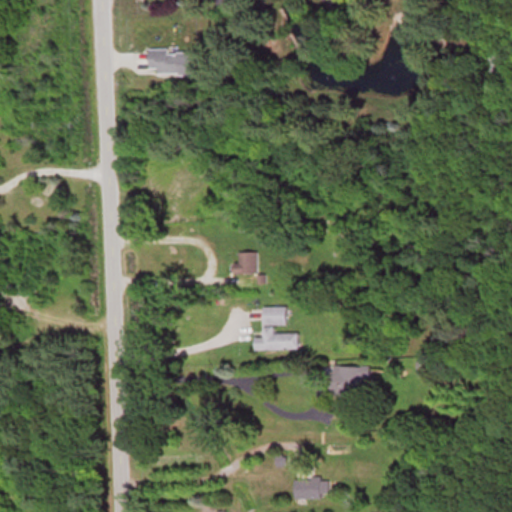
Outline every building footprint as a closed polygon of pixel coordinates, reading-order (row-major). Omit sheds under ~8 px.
[(155,52),(155,76),(202,76),(202,53),(155,52)] [(260,255),(239,255),(239,277),(260,277),(260,255)] [(267,339),(259,339),(259,353),(302,353),(302,335),(278,335),(278,328),(290,328),(290,309),(267,309),(267,339)] [(338,368),(337,413),(370,413),(370,369),(338,368)] [(298,482),(298,501),(331,501),(331,482),(298,482)]
